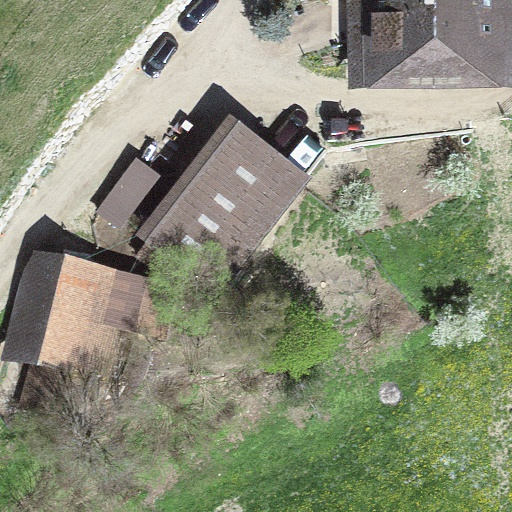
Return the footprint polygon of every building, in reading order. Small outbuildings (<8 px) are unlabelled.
[(489,60),(489,44),(511,44),(511,2),(488,3),(487,0),(372,0),(374,62),(489,60)] [(66,196),(118,236),(144,201),(136,195),(169,151),(126,118),(66,196)] [(331,125),(294,143),(312,180),(349,163),(331,125)] [(152,240),(220,292),(303,183),(235,131),(152,240)] [(174,296),(37,264),(24,321),(30,323),(22,356),(106,375),(117,324),(155,333),(167,327),(174,296)]
